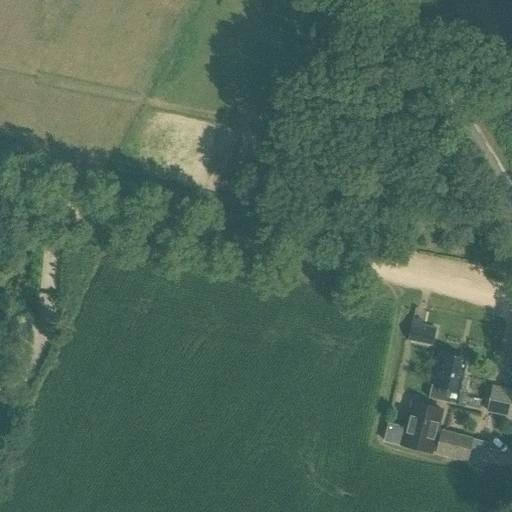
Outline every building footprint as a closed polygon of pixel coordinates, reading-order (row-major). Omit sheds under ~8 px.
[(1,342),(18,342),(19,317),(2,317),(1,342)] [(413,319),(408,339),(432,345),(435,329),(422,326),(423,321),(413,319)] [(432,385),(429,398),(454,403),(463,405),(466,391),(463,391),(466,377),(462,376),(465,361),(441,356),(435,385),(432,385)] [(511,393),(504,392),(500,412),(511,415),(511,393)] [(401,446),(432,453),(442,412),(412,404),(401,446)] [(441,437),(437,454),(484,466),(487,454),(490,445),(470,441),(442,434),(441,437)]
